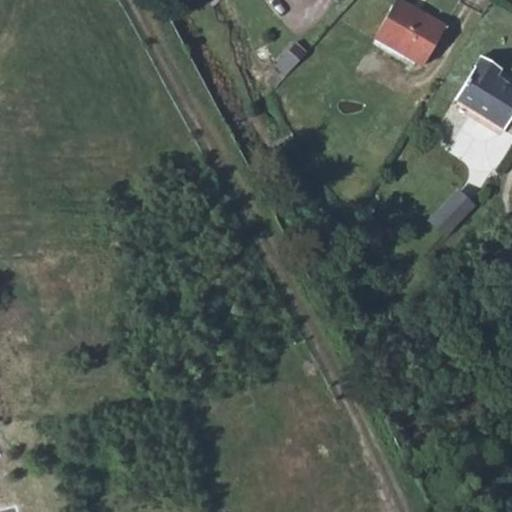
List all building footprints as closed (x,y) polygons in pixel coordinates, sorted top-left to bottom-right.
[(306,0),(333,14),(338,4),(331,0),(306,0)] [(394,0),(372,40),(403,6),(403,5),(394,0)] [(442,27),(403,5),(403,6),(372,40),(420,67),(442,27)] [(274,58),(284,70),(293,61),(283,50),(274,58)] [(261,70),(271,82),(284,70),(274,58),(261,70)] [(455,101),(458,103),(483,60),(481,58),(455,101)] [(498,68),(483,60),(458,103),(503,130),(511,115),(511,90),(492,78),(498,68)]
